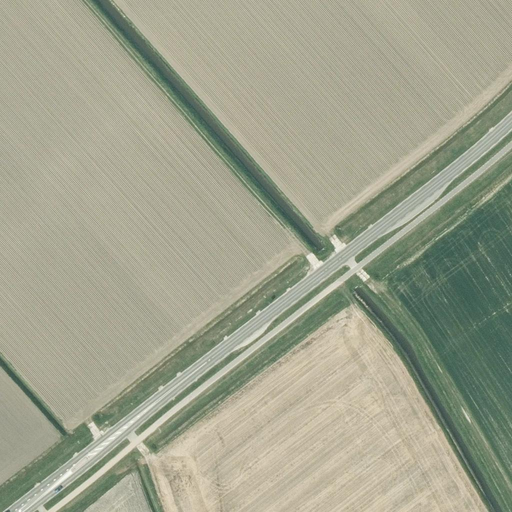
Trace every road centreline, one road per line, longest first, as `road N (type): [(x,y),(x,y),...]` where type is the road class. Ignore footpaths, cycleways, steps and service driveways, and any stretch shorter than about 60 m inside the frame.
road 1 (primary): [(195,369),(511,118)]
road 2 (primary): [(195,369),(6,511)]
road 3 (primary): [(26,511),(195,369)]
